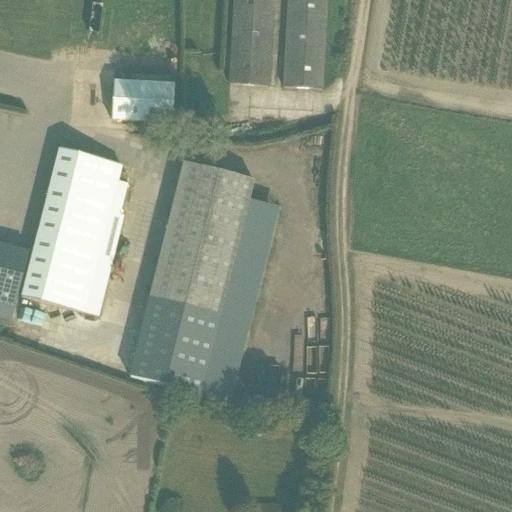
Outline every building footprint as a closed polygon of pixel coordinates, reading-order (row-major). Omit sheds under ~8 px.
[(233,0),(229,87),(269,90),(273,0),(286,0),(282,90),(321,92),(326,0),(233,0)] [(113,83),(111,123),(172,126),(174,86),(113,83)] [(117,184),(121,168),(58,152),(32,256),(21,300),(81,316),(93,268),(111,272),(124,219),(110,216),(117,184)] [(182,166),(130,379),(201,397),(248,204),(253,184),(182,166)] [(282,211),(248,204),(201,397),(231,404),(282,211)] [(32,256),(0,248),(0,325),(13,329),(21,300),(32,256)] [(272,417),(242,426),(248,443),(278,434),(272,417)]
